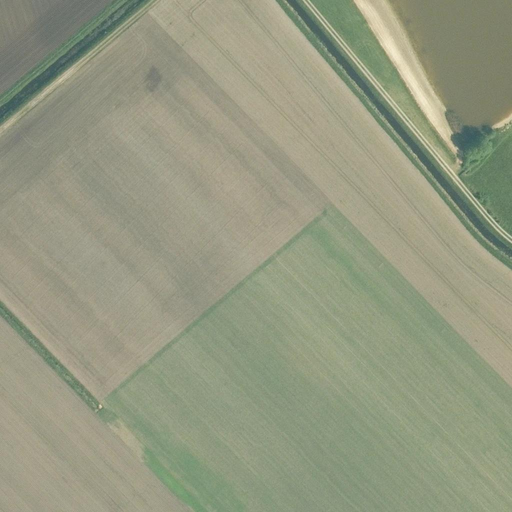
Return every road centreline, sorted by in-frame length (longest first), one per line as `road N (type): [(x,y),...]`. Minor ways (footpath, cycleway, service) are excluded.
road 1 (track): [(305,0),(511,240)]
road 2 (track): [(0,128),(153,0)]
